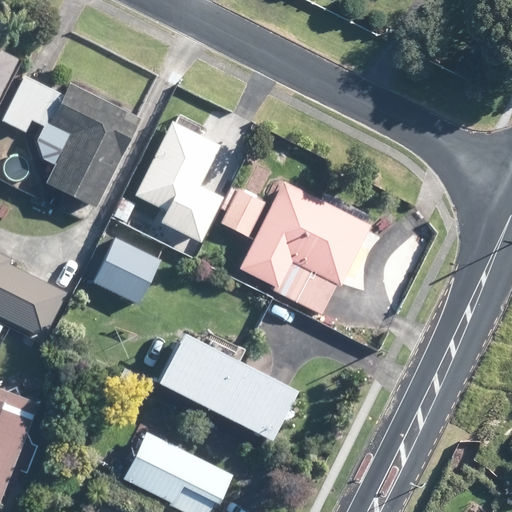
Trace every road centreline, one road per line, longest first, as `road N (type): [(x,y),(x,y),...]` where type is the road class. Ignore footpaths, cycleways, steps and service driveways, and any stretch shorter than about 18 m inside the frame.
road 1 (residential): [(160,0),(511,178)]
road 2 (residential): [(365,511),(511,214)]
